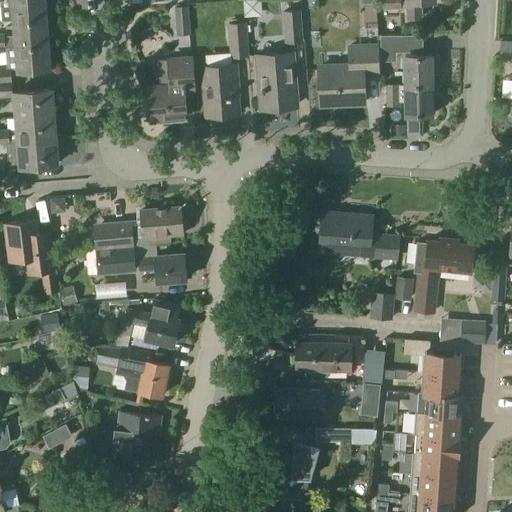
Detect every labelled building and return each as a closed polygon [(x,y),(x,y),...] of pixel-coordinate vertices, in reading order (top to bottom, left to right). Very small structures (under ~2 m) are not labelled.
[(0,0),(1,0),(2,21),(14,20),(45,17),(43,0),(0,0)] [(378,0),(379,7),(407,7),(407,18),(419,18),(419,2),(433,1),(433,0),(378,0)] [(187,5),(174,6),(176,20),(188,19),(187,5)] [(300,10),(282,11),(285,43),(302,42),(300,10)] [(3,34),(0,34),(0,46),(6,46),(47,43),(45,17),(14,20),(15,36),(3,37),(3,34)] [(245,23),(229,25),(231,57),(247,55),(245,23)] [(378,36),(378,51),(418,50),(418,35),(378,36)] [(0,82),(11,82),(10,71),(49,68),(47,43),(6,46),(7,68),(0,68),(0,82)] [(348,66),(317,67),(319,104),(364,102),(363,74),(378,73),(377,45),(348,46),(348,66)] [(292,54),(256,57),(260,108),(296,105),(292,54)] [(418,55),(403,56),(404,85),(431,85),(440,84),(439,55),(430,55),(418,55)] [(171,85),(149,87),(152,120),(185,118),(183,90),(193,89),(191,57),(169,58),(171,85)] [(236,64),(202,67),(206,116),(238,114),(236,86),(238,85),(236,64)] [(11,82),(0,82),(0,96),(12,95),(11,82)] [(397,85),(384,85),(385,105),(398,105),(398,101),(404,101),(405,124),(405,134),(405,137),(419,137),(419,115),(431,115),(431,85),(404,85),(397,86),(397,85)] [(51,89),(14,92),(16,117),(53,114),(51,89)] [(17,129),(0,130),(0,142),(8,142),(18,141),(55,138),(53,114),(16,117),(17,129)] [(405,124),(392,125),(392,135),(405,134),(405,124)] [(55,138),(18,141),(20,167),(57,164),(55,138)] [(16,170),(0,171),(0,184),(17,183),(16,170)] [(63,198),(49,199),(50,213),(54,213),(64,201),(63,198)] [(171,241),(171,234),(181,233),(181,229),(185,226),(184,218),(180,216),(179,207),(141,210),(142,224),(130,225),(130,224),(94,227),(96,250),(156,245),(156,243),(171,241)] [(321,212),(317,251),(336,253),(336,249),(367,251),(367,255),(395,258),(397,236),(370,234),(371,216),(321,212)] [(37,219),(2,224),(7,264),(25,261),(27,276),(41,274),(43,295),(58,293),(50,231),(39,232),(37,219)] [(418,274),(414,313),(432,315),(437,268),(469,271),(472,246),(456,244),(456,240),(440,238),(440,242),(427,241),(427,243),(417,242),(414,274),(418,274)] [(183,253),(157,256),(156,245),(96,250),(98,273),(139,270),(156,269),(157,282),(186,279),(183,253)] [(493,252),(491,276),(504,278),(506,253),(493,252)] [(394,294),(394,299),(411,300),(413,278),(396,277),(394,294)] [(70,286),(58,289),(63,305),(74,302),(70,286)] [(371,292),(368,317),(392,320),(394,299),(394,294),(371,292)] [(127,308),(124,320),(121,320),(115,346),(121,347),(132,348),(151,352),(156,353),(159,341),(172,344),(178,319),(175,318),(178,305),(153,300),(150,314),(127,308)] [(84,318),(69,320),(71,336),(83,328),(84,318)] [(397,318),(396,328),(425,332),(426,322),(397,318)] [(462,320),(460,342),(477,343),(481,343),(484,344),(485,324),(486,321),(462,320)] [(356,344),(379,348),(382,330),(359,327),(356,344)] [(424,355),(423,372),(459,375),(461,354),(428,351),(429,341),(405,339),(404,353),(424,355)] [(296,343),(295,370),(323,371),(323,369),(349,369),(350,344),(296,343)] [(149,360),(151,352),(132,348),(121,347),(120,349),(99,348),(95,365),(116,369),(116,371),(130,373),(127,388),(162,395),(168,364),(149,360)] [(394,371),(382,369),(382,378),(393,379),(394,371)] [(458,394),(459,375),(423,372),(422,394),(426,394),(426,393),(458,395),(458,394)] [(73,380),(58,388),(64,398),(76,392),(74,384),(73,380)] [(275,389),(274,417),(321,420),(323,392),(275,389)] [(417,393),(416,412),(424,413),(460,416),(462,395),(458,394),(458,395),(426,393),(426,394),(422,394),(417,393)] [(396,412),(397,404),(385,402),(384,410),(392,411),(396,412)] [(391,423),(392,411),(384,410),(383,422),(391,423)] [(120,411),(115,454),(146,457),(149,433),(158,433),(160,415),(120,411)] [(459,437),(460,416),(424,413),(416,412),(415,412),(413,434),(416,434),(417,434),(459,437)] [(64,425),(53,430),(59,442),(70,437),(64,425)] [(316,428),(315,441),(374,442),(375,429),(316,428)] [(457,457),(459,437),(417,434),(416,434),(414,453),(416,454),(457,457)] [(272,453),(269,496),(305,499),(306,484),(316,449),(290,442),(289,450),(272,453)] [(392,444),(381,443),(380,451),(392,452),(392,444)] [(391,460),(392,452),(380,451),(379,459),(391,460)] [(456,477),(457,457),(416,454),(414,453),(412,453),(412,454),(404,453),(403,461),(411,462),(411,474),(456,477)] [(122,459),(98,463),(100,477),(124,474),(122,459)] [(455,497),(456,477),(411,474),(409,494),(455,497)] [(0,485),(0,487),(0,510),(16,508),(15,504),(18,503),(15,487),(12,487),(12,483),(0,485)] [(388,485),(377,484),(376,492),(388,493),(388,485)] [(335,499),(335,488),(320,489),(320,499),(335,499)] [(376,492),(375,500),(387,501),(399,502),(399,494),(388,493),(376,492)] [(453,511),(455,497),(409,494),(407,511),(453,511)] [(269,496),(268,511),(304,511),(305,499),(269,496)] [(327,501),(326,511),(343,511),(344,502),(327,501)]
